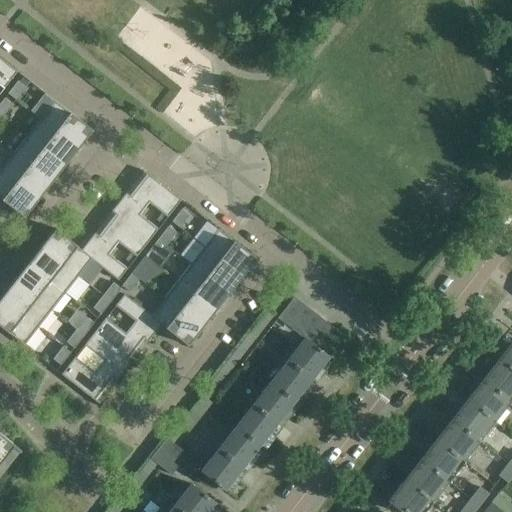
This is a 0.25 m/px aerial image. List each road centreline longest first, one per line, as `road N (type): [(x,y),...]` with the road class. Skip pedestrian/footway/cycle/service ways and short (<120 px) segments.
road 1 (residential): [(107,497),(286,258)]
road 2 (residential): [(286,258),(124,124)]
road 3 (unclassified): [(290,511),(415,352)]
road 4 (residential): [(0,283),(124,124)]
road 5 (residential): [(415,352),(286,258)]
road 6 (residential): [(124,124),(0,26)]
road 7 (residential): [(107,497),(0,393)]
